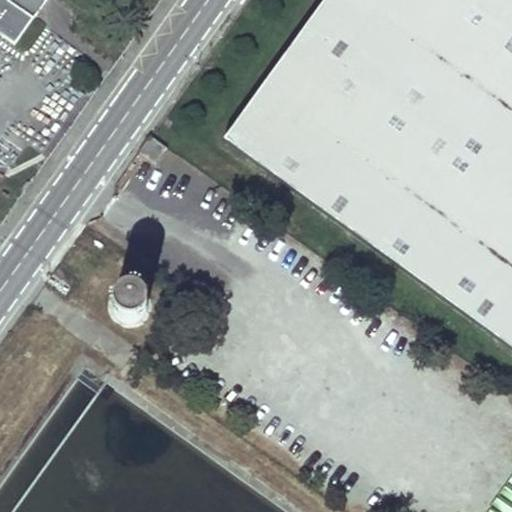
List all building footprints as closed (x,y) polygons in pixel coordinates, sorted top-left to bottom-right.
[(0,0),(0,34),(14,44),(45,0),(0,0)] [(511,0),(327,0),(227,140),(511,344),(511,0)] [(150,137),(140,152),(156,164),(167,149),(150,137)] [(146,313),(147,306),(146,300),(142,294),(137,290),(130,289),(124,290),(118,294),(115,300),(114,306),(115,313),(119,318),(124,322),(131,323),(137,322),(143,318),(146,313)] [(338,429),(373,386),(286,316),(251,359),(338,429)] [(380,387),(325,456),(372,493),(427,423),(380,387)]
